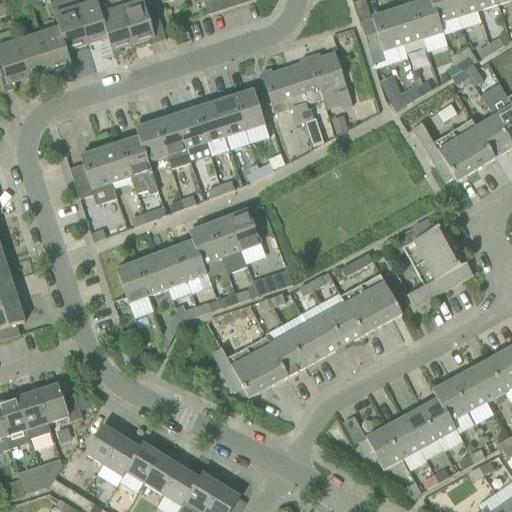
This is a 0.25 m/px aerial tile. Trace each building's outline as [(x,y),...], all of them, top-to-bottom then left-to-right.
[(30,11),(26,0),(24,0),(20,1),(24,12),(30,11)] [(48,0),(26,0),(30,11),(50,4),(48,0)] [(97,6),(95,0),(72,0),(73,0),(76,10),(76,11),(88,47),(108,40),(108,41),(97,6)] [(108,41),(108,40),(112,54),(134,47),(122,10),(118,0),(116,0),(97,6),(108,41)] [(165,43),(166,42),(152,0),(118,0),(122,10),(134,47),(164,37),(165,43)] [(209,18),(255,3),(258,2),(257,0),(199,0),(201,6),(205,4),(209,18)] [(458,20),(451,0),(429,0),(430,2),(438,27),(440,26),(458,20)] [(451,0),(458,20),(478,14),(473,0),(451,0)] [(473,0),(478,14),(497,8),(494,0),(473,0)] [(430,2),(410,8),(421,43),(443,36),(440,26),(438,27),(430,2)] [(0,19),(10,17),(7,6),(0,7),(0,19)] [(410,8),(392,14),(403,48),(421,43),(410,8)] [(67,53),(88,47),(76,11),(54,18),(58,30),(60,30),(67,54),(67,53)] [(373,23),(361,27),(370,54),(381,50),(383,55),(403,48),(392,14),(372,21),(373,23)] [(38,37),(50,74),(72,67),(67,53),(67,54),(60,30),(58,30),(38,37)] [(29,81),(50,74),(38,37),(17,44),(29,81)] [(499,42),(488,48),(493,56),(503,49),(499,42)] [(17,44),(0,49),(0,63),(5,79),(0,80),(5,95),(17,91),(15,85),(29,81),(17,44)] [(482,62),(493,56),(488,48),(477,55),(482,62)] [(310,60),(323,101),(327,113),(342,108),(343,112),(353,109),(336,56),(321,61),(320,57),(310,60)] [(287,72),(304,125),(313,122),(309,106),(323,101),(310,60),(301,63),(302,67),(287,72)] [(469,60),(458,66),(463,74),(464,73),(473,68),(469,60)] [(447,73),(452,81),(463,74),(458,66),(454,69),(447,73)] [(488,66),(477,72),(488,91),(499,84),(488,66)] [(483,85),(473,68),(464,73),(469,82),(473,90),(483,85)] [(272,73),(262,76),(275,117),(290,112),(295,127),(304,125),(287,72),(273,76),(272,73)] [(464,73),(463,74),(452,81),(457,89),(469,82),(464,73)] [(380,84),(391,108),(404,102),(401,97),(393,78),(380,84)] [(414,81),(418,91),(423,88),(420,79),(414,81)] [(417,91),(422,99),(432,92),(428,85),(423,88),(418,91),(417,91)] [(265,127),(254,93),(234,100),(245,134),(265,127)] [(511,107),(508,101),(504,94),(486,105),(494,120),(511,150),(511,107)] [(214,106),(225,140),(245,134),(234,100),(214,106)] [(404,102),(391,108),(397,115),(407,108),(404,102)] [(206,146),(225,140),(214,106),(195,112),(206,146)] [(206,146),(195,112),(176,118),(187,153),(187,152),(206,146)] [(156,125),(167,159),(168,159),(172,172),(191,166),(187,152),(187,153),(176,118),(156,125)] [(348,133),(344,119),(332,122),(336,137),(347,134),(349,133),(348,133)] [(511,150),(494,120),(476,130),(495,161),(511,151),(511,150)] [(422,127),(413,132),(446,186),(454,181),(457,185),(464,180),(480,170),(495,161),(476,130),(472,123),(457,132),(441,142),(434,147),(422,127)] [(147,165),(148,165),(167,159),(156,125),(136,131),(139,140),(147,165)] [(323,147),(320,138),(310,142),(313,150),(323,147)] [(151,174),(148,165),(147,165),(139,140),(120,146),(131,181),(151,174)] [(101,152),(112,187),(131,181),(120,146),(101,152)] [(117,202),(112,187),(101,152),(81,159),(84,168),(71,171),(81,202),(93,198),(97,208),(117,202)] [(258,173),(262,181),(273,174),(269,167),(258,173)] [(251,186),(262,181),(258,173),(247,179),(251,186)] [(232,185),(220,189),(223,197),(235,193),(232,185)] [(223,197),(220,189),(208,193),(211,202),(223,197)] [(182,203),(185,212),(196,207),(193,199),(182,203)] [(173,216),(185,212),(182,203),(170,208),(173,216)] [(158,222),(155,213),(143,218),(147,226),(158,222)] [(261,247),(248,213),(228,221),(241,254),(261,247)] [(131,222),(134,231),(147,226),(143,218),(131,222)] [(222,262),(241,254),(228,221),(209,228),(222,262)] [(473,278),(464,261),(455,245),(445,228),(435,234),(429,222),(398,240),(404,251),(413,267),(422,284),(425,289),(408,299),(415,311),(473,278)] [(208,277),(209,281),(227,274),(222,262),(209,228),(189,235),(193,244),(194,244),(203,269),(204,268),(207,277),(208,277)] [(94,246),(106,241),(103,233),(91,237),(94,246)] [(193,244),(175,251),(188,285),(206,278),(207,277),(204,268),(203,269),(194,244),(193,244)] [(156,258),(169,292),(188,285),(175,251),(156,258)] [(373,265),(369,257),(356,264),(361,272),(373,265)] [(150,299),(169,292),(156,258),(137,265),(150,299)] [(0,286),(11,282),(4,262),(7,262),(7,261),(0,263),(0,286)] [(356,264),(341,272),(345,280),(361,272),(356,264)] [(129,307),(143,302),(150,299),(137,265),(117,273),(129,307)] [(266,297),(278,293),(289,289),(291,284),(287,275),(274,279),(275,284),(263,288),(266,297)] [(380,278),(368,285),(355,292),(340,300),(344,307),(346,306),(364,338),(377,331),(389,324),(402,317),(380,278)] [(321,280),(310,286),(314,293),(325,288),(321,280)] [(0,308),(20,302),(18,303),(11,282),(0,286),(0,308)] [(314,293),(310,286),(299,292),(303,300),(314,293)] [(248,293),(243,295),(235,297),(238,306),(250,302),(248,293)] [(235,297),(230,299),(224,301),(227,309),(238,306),(235,297)] [(282,298),(270,302),(273,310),(284,306),(282,298)] [(0,344),(20,338),(17,327),(25,325),(18,304),(20,303),(20,302),(0,308),(0,344)] [(261,314),(273,310),(270,302),(258,306),(261,314)] [(209,306),(197,310),(200,318),(212,314),(209,306)] [(327,316),(345,349),(364,338),(346,306),(344,307),(327,316)] [(175,311),(177,318),(180,325),(188,322),(185,314),(184,308),(175,311)] [(188,322),(200,318),(197,310),(185,314),(188,322)] [(326,359),(345,349),(327,316),(308,327),(326,359)] [(170,327),(164,339),(172,343),(178,331),(170,327)] [(308,327),(289,337),(307,370),(326,359),(308,327)] [(307,370),(289,337),(271,347),(270,348),(288,380),(307,370)] [(166,354),(172,343),(164,339),(159,350),(166,354)] [(221,351),(212,356),(234,396),(243,391),(249,401),(262,394),(275,387),(288,380),(270,348),(271,347),(270,347),(267,340),(253,348),(240,355),(227,362),(221,351)] [(488,364),(505,395),(511,391),(511,364),(506,354),(488,364)] [(488,364),(470,374),(487,405),(505,395),(488,364)] [(452,383),(469,415),(487,405),(470,374),(452,383)] [(469,415),(452,383),(433,394),(438,402),(451,425),(453,424),(469,415)] [(70,425),(83,421),(75,397),(63,401),(59,388),(38,395),(38,392),(37,393),(48,427),(69,420),(70,425)] [(37,395),(17,401),(30,443),(51,436),(48,427),(37,393),(36,393),(37,395)] [(30,443),(17,401),(0,406),(0,421),(10,452),(11,454),(32,447),(30,443)] [(438,402),(420,412),(437,443),(457,432),(453,424),(451,425),(438,402)] [(420,453),(437,443),(420,412),(403,421),(420,453)] [(0,455),(10,452),(0,421),(0,455)] [(402,463),(420,453),(403,421),(385,431),(402,463)] [(121,440),(103,428),(85,457),(104,469),(123,439),(123,438),(121,440)] [(373,453),(383,473),(402,463),(385,431),(366,441),(367,442),(359,446),(365,457),(373,453)] [(123,439),(104,469),(123,480),(126,475),(140,452),(122,441),(123,439)] [(504,454),(511,450),(507,442),(496,448),(499,453),(500,456),(504,454)] [(145,487),(163,459),(144,447),(145,445),(144,445),(140,452),(126,475),(145,487)] [(470,459),(474,467),(485,461),(481,453),(470,459)] [(180,470),(163,459),(145,487),(163,498),(180,470)] [(474,467),(470,459),(459,465),(463,473),(474,467)] [(443,474),(434,479),(438,486),(456,477),(448,461),(439,466),(443,474)] [(45,488),(44,492),(50,490),(63,470),(60,463),(39,470),(45,488)] [(481,470),(485,477),(495,472),(490,465),(481,470)] [(182,468),(180,470),(163,498),(182,511),(186,505),(185,505),(199,482),(181,470),(183,469),(182,468)] [(45,488),(39,470),(20,476),(26,497),(44,492),(45,488)] [(485,477),(481,470),(468,477),(473,484),(485,477)] [(196,511),(207,511),(223,487),(222,486),(221,488),(202,476),(199,482),(185,505),(186,505),(196,511)] [(427,493),(438,486),(434,479),(423,485),(427,493)] [(20,483),(6,487),(10,501),(24,497),(20,483)] [(506,511),(511,511),(511,485),(496,496),(506,511)] [(420,495),(415,486),(401,494),(415,503),(420,495)] [(233,511),(240,500),(222,489),(223,487),(207,511),(233,511)] [(79,508),(83,501),(73,494),(68,502),(79,508)] [(506,511),(496,496),(478,509),(480,511),(506,511)] [(101,511),(83,501),(79,508),(85,511),(101,511)]
